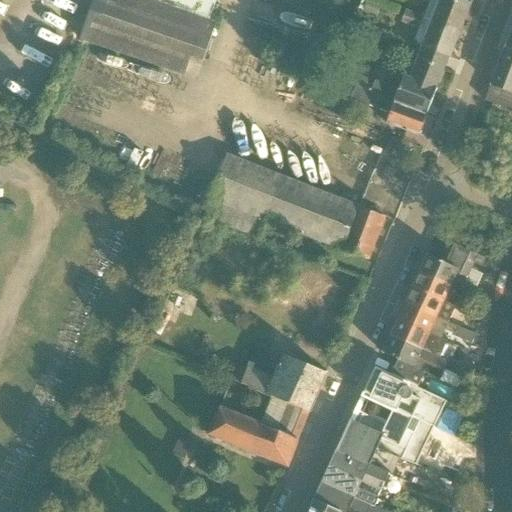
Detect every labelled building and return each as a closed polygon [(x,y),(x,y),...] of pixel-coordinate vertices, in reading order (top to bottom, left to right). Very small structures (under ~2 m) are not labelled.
[(93,0),(80,40),(181,75),(188,56),(203,62),(217,24),(209,21),(147,0),(93,0)] [(147,0),(209,21),(216,0),(147,0)] [(420,0),(429,4),(423,19),(460,33),(469,8),(449,0),(420,0)] [(450,58),(460,33),(423,19),(406,12),(402,22),(419,29),(413,43),(423,47),(449,57),(450,58)] [(356,21),(348,45),(361,49),(370,26),(356,21)] [(439,84),(449,57),(423,47),(412,74),(439,84)] [(511,50),(504,48),(498,64),(511,68),(511,50)] [(511,68),(498,64),(485,100),(511,109),(511,112),(511,114),(511,113),(511,68)] [(439,84),(412,74),(406,72),(398,90),(376,82),(375,84),(341,71),(337,80),(338,81),(359,89),(427,114),(439,84)] [(419,137),(427,114),(359,89),(354,101),(391,114),(387,125),(419,137)] [(259,240),(267,221),(368,260),(385,217),(227,156),(202,217),(259,240)] [(462,292),(478,299),(479,298),(473,296),(477,288),(465,282),(472,268),(474,263),(482,267),(489,252),(452,235),(442,255),(439,261),(427,256),(420,272),(450,286),(462,292)] [(461,295),(462,292),(450,286),(420,272),(412,289),(455,308),(455,307),(456,307),(458,303),(460,304),(464,296),(461,295)] [(448,323),(455,308),(412,289),(405,304),(432,317),(448,323)] [(474,334),(448,323),(432,317),(405,304),(398,320),(441,339),(445,330),(453,334),(452,336),(470,344),(474,334)] [(447,342),(441,339),(398,320),(391,336),(440,358),(447,342)] [(439,359),(440,358),(391,336),(383,353),(398,360),(391,375),(418,387),(425,372),(440,380),(445,370),(460,376),(463,369),(439,359)] [(256,369),(269,352),(259,344),(246,361),(256,369)] [(309,412),(326,373),(284,355),(283,357),(284,357),(274,380),(248,369),(241,384),(272,398),(309,412)] [(363,414),(358,424),(382,434),(375,450),(400,459),(403,460),(421,422),(434,428),(447,401),(418,387),(391,375),(389,374),(389,375),(377,370),(365,397),(388,408),(389,407),(396,410),(390,423),(387,422),(386,425),(363,414)] [(298,440),(309,412),(272,398),(261,424),(298,440)] [(298,440),(261,424),(220,408),(209,436),(288,466),(298,440)] [(375,450),(382,434),(358,424),(350,421),(337,451),(387,473),(388,470),(394,473),(400,459),(375,450)] [(180,437),(172,454),(185,460),(193,443),(180,437)] [(386,474),(387,473),(337,451),(329,467),(382,489),(385,483),(399,490),(398,495),(423,504),(428,489),(403,481),(386,474)] [(378,498),(382,489),(329,467),(321,484),(375,506),(378,498)] [(30,475),(14,511),(40,511),(52,484),(30,475)] [(380,509),(375,506),(321,484),(314,500),(344,511),(348,511),(350,508),(359,511),(385,511),(380,510),(380,509)] [(344,511),(314,500),(309,511),(344,511)]
